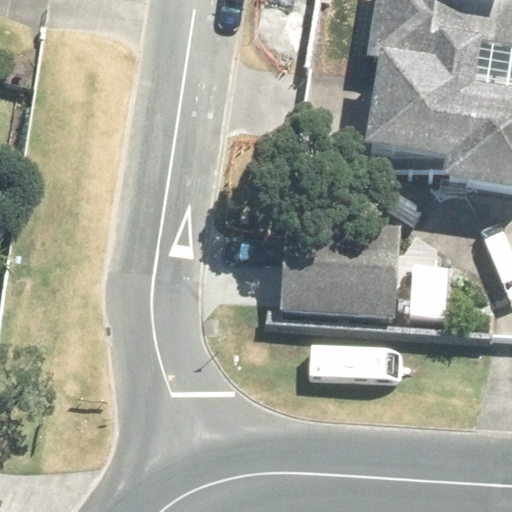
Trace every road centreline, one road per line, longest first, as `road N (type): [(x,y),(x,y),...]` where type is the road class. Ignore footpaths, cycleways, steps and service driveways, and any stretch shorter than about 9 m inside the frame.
road 1 (residential): [(196,0),(148,298),(163,397),(191,492)]
road 2 (tertiary): [(511,483),(322,470),(260,474),(191,492)]
